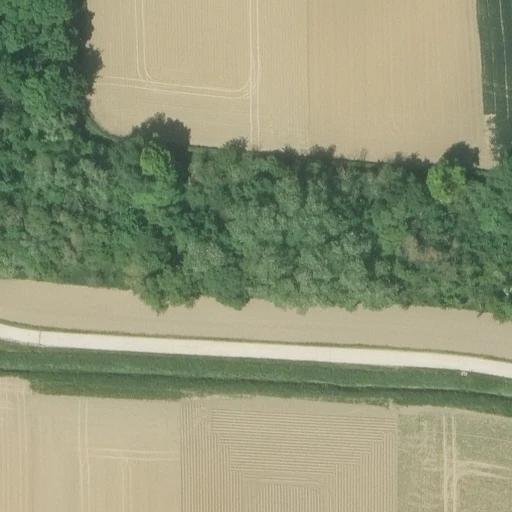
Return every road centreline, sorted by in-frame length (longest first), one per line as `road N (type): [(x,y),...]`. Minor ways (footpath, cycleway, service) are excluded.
road 1 (unclassified): [(0,324),(511,363)]
road 2 (track): [(58,0),(73,92),(98,129),(169,159)]
